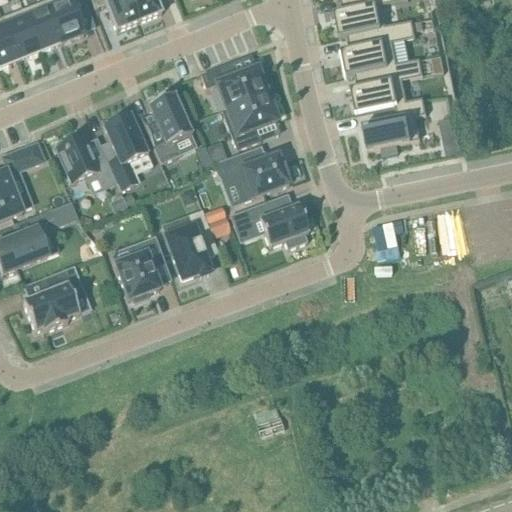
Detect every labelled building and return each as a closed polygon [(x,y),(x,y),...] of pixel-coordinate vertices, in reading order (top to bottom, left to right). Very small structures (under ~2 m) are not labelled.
[(66,0),(54,0),(43,5),(61,49),(83,40),(66,0)] [(127,0),(88,0),(94,13),(105,9),(115,34),(115,36),(117,35),(138,27),(127,0)] [(127,0),(138,27),(159,19),(161,18),(160,16),(153,0),(127,0)] [(343,16),(334,18),(335,25),(339,42),(412,27),(385,32),(381,11),(408,5),(407,0),(350,0),(334,3),(334,4),(340,3),(340,5),(343,16)] [(43,5),(22,13),(39,56),(60,48),(60,49),(61,49),(43,5)] [(22,13),(1,21),(18,65),(39,56),(22,13)] [(1,21),(0,21),(0,71),(18,65),(1,21)] [(432,23),(422,25),(424,35),(435,33),(432,23)] [(412,27),(339,42),(339,43),(347,42),(350,54),(347,55),(347,54),(345,54),(345,55),(341,56),(343,70),(344,70),(345,77),(344,78),(344,81),(420,66),(420,65),(397,69),(393,48),(415,44),(412,27)] [(440,61),(430,63),(432,74),(442,71),(440,61)] [(420,66),(344,81),(345,82),(355,80),(357,93),(346,95),(347,96),(351,96),(355,119),(423,105),(423,104),(407,107),(402,86),(412,84),(423,82),(420,66)] [(229,67),(200,80),(205,94),(216,90),(219,98),(225,114),(221,116),(270,98),(262,78),(258,80),(256,74),(257,74),(256,73),(235,81),(229,67)] [(146,138),(160,169),(177,161),(172,149),(171,148),(177,146),(191,140),(191,139),(190,139),(173,101),(174,101),(173,100),(168,102),(166,98),(151,105),(152,109),(147,111),(147,112),(148,112),(148,113),(155,129),(157,133),(146,138)] [(273,119),(277,117),(270,98),(221,116),(236,155),(260,146),(260,145),(255,133),(276,125),(276,124),(275,124),(273,119)] [(448,99),(437,101),(440,112),(450,110),(448,99)] [(423,105),(355,119),(356,119),(395,111),(397,124),(362,131),(367,156),(381,153),(383,161),(398,158),(396,150),(420,145),(415,123),(426,120),(423,105)] [(129,119),(102,132),(116,163),(106,167),(115,185),(120,196),(134,189),(125,169),(147,159),(129,119)] [(68,142),(57,147),(59,151),(55,152),(71,189),(85,183),(87,187),(98,182),(101,191),(115,185),(106,167),(104,161),(92,166),(80,141),(70,146),(68,142)] [(35,147),(1,161),(8,180),(43,166),(35,147)] [(204,151),(195,155),(203,172),(212,169),(204,151)] [(223,155),(209,160),(212,169),(214,168),(226,164),(223,155)] [(214,168),(212,169),(217,183),(232,178),(243,206),(288,190),(285,181),(286,181),(281,167),(280,168),(277,160),(246,171),(241,158),(226,164),(214,168)] [(0,226),(19,219),(20,219),(21,218),(21,216),(20,215),(31,211),(26,198),(14,202),(6,179),(6,178),(5,177),(3,177),(3,178),(0,178),(0,226)] [(130,197),(123,200),(127,210),(134,207),(130,197)] [(122,201),(110,206),(115,217),(126,211),(122,201)] [(276,203),(230,220),(235,234),(259,226),(266,245),(269,252),(280,248),(284,247),(286,254),(307,247),(304,239),(308,238),(297,210),(281,217),(276,203)] [(70,207),(37,220),(44,237),(77,224),(70,207)] [(215,217),(204,221),(207,229),(218,225),(215,217)] [(205,226),(164,241),(181,285),(209,275),(204,262),(217,257),(205,226)] [(451,242),(448,228),(421,233),(422,238),(410,240),(418,282),(430,280),(460,275),(455,250),(454,244),(453,242),(451,242)] [(37,236),(0,250),(0,274),(2,278),(46,260),(37,236)] [(164,266),(155,241),(131,250),(135,261),(114,269),(127,305),(131,304),(132,307),(147,302),(146,298),(159,293),(151,271),(164,266)] [(378,267),(366,271),(374,293),(370,294),(371,295),(374,294),(383,316),(409,307),(418,333),(434,327),(418,285),(405,290),(403,285),(404,285),(400,274),(399,274),(394,261),(378,267)] [(83,296),(73,271),(43,283),(48,297),(22,307),(34,337),(41,334),(43,337),(67,327),(65,324),(79,319),(71,300),(83,296)] [(298,325),(293,327),(294,329),(296,328),(304,349),(302,350),(302,352),(331,341),(334,349),(363,338),(357,322),(361,321),(361,322),(363,321),(357,306),(355,307),(356,308),(352,309),(347,293),(343,295),(342,295),(321,303),(317,304),(322,317),(314,319),(309,320),(310,321),(298,325)] [(244,349),(223,357),(231,377),(248,371),(248,370),(255,367),(255,369),(265,366),(264,364),(280,358),(284,368),(282,369),(283,370),(289,386),(286,387),(286,389),(309,380),(286,320),(280,323),(265,328),(264,325),(251,329),(238,334),(244,349)] [(168,360),(163,362),(174,393),(165,396),(166,397),(175,394),(181,411),(200,404),(205,417),(201,418),(201,420),(233,408),(216,361),(215,361),(216,365),(196,373),(189,352),(174,357),(168,359),(168,360)] [(333,377),(310,385),(318,408),(341,400),(341,401),(364,394),(364,393),(375,389),(370,376),(385,371),(388,381),(398,378),(390,355),(381,358),(382,360),(356,369),(357,370),(333,378),(333,377)] [(445,417),(429,423),(432,430),(431,430),(432,435),(433,435),(440,453),(456,448),(456,449),(458,448),(457,447),(466,444),(466,445),(467,445),(467,444),(485,437),(477,414),(497,407),(489,375),(464,384),(470,400),(443,411),(445,417)] [(364,441),(342,449),(348,468),(371,460),(379,483),(391,478),(391,479),(397,477),(397,476),(409,472),(402,453),(414,449),(397,401),(382,407),(389,428),(363,437),(364,441)] [(276,409),(253,416),(261,440),(283,433),(276,409)] [(431,410),(417,414),(419,422),(433,418),(431,410)] [(217,434),(197,441),(206,465),(211,463),(215,472),(243,462),(231,428),(229,429),(229,431),(230,430),(233,437),(220,442),(217,434)] [(148,447),(160,481),(198,466),(185,433),(148,447)] [(217,494),(202,499),(206,511),(240,511),(229,480),(214,486),(217,494)]
